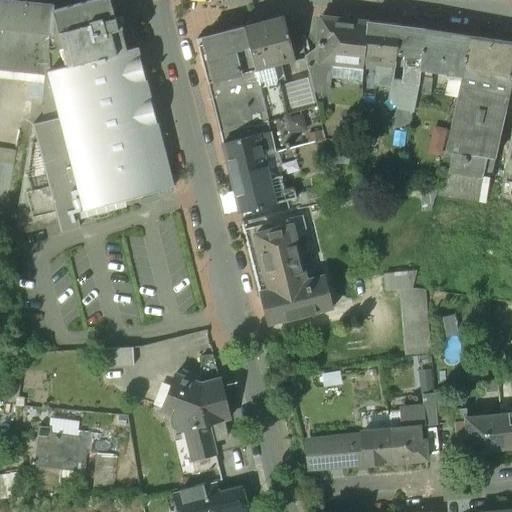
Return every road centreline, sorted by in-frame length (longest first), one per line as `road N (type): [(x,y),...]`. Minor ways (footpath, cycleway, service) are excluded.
road 1 (residential): [(156,0),(288,511)]
road 2 (residential): [(511,479),(332,494),(335,511)]
road 3 (residential): [(366,0),(511,16)]
